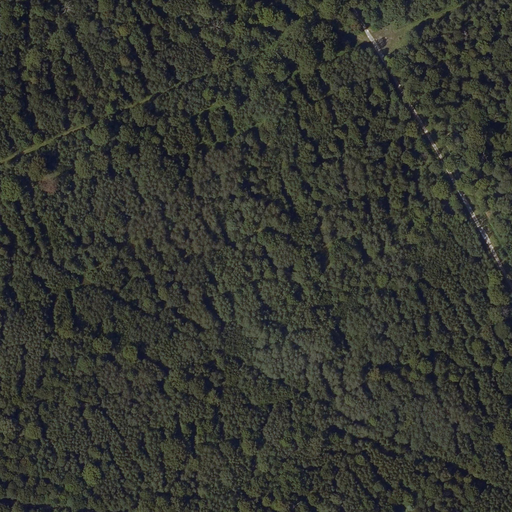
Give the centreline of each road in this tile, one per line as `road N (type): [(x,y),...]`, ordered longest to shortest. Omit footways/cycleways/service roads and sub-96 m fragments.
road 1 (track): [(308,0),(291,39),(0,164)]
road 2 (track): [(511,283),(352,0)]
road 3 (track): [(377,46),(263,0)]
